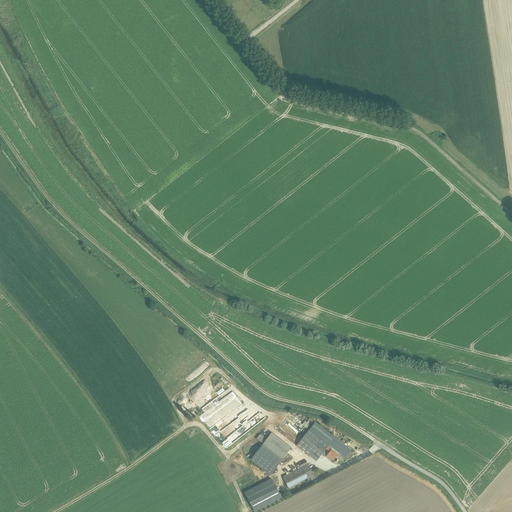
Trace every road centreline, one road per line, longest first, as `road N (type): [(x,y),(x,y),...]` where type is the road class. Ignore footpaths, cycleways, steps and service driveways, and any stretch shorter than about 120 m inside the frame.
road 1 (track): [(0,132),(59,210),(260,390),(325,410),(378,444)]
road 2 (track): [(241,43),(281,92),(420,132),(511,214)]
road 3 (track): [(197,422),(54,511)]
